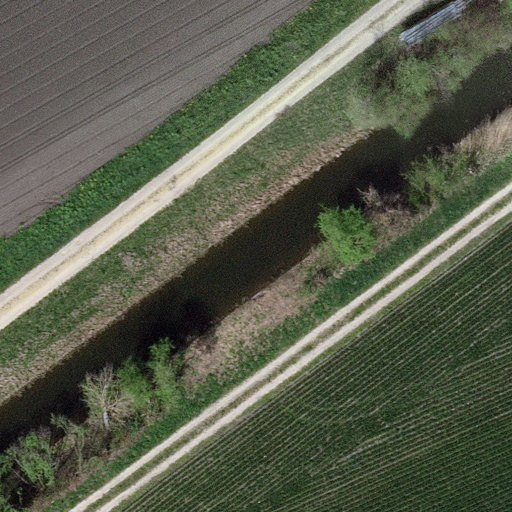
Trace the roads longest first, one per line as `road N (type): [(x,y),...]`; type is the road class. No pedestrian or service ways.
road 1 (track): [(429,0),(0,322)]
road 2 (track): [(120,511),(511,212)]
